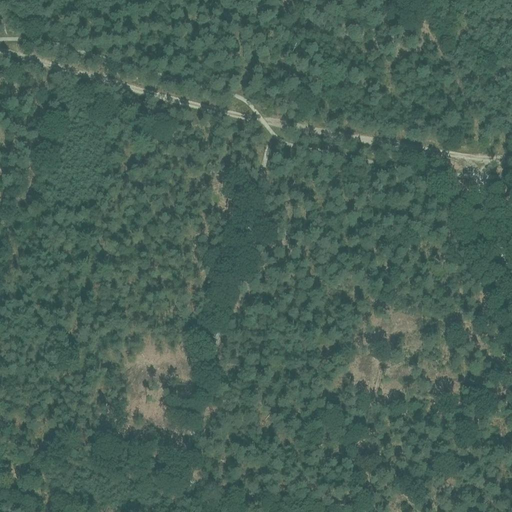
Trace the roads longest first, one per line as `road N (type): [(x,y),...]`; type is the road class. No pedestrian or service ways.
road 1 (track): [(361,511),(184,484),(181,466),(274,122)]
road 2 (track): [(473,156),(252,118),(0,50)]
